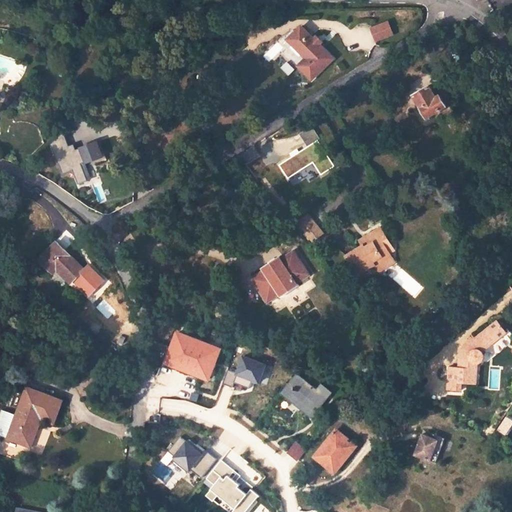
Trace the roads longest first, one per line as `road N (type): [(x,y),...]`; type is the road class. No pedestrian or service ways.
road 1 (residential): [(101,229),(460,8)]
road 2 (residential): [(126,511),(141,341),(138,308),(101,229)]
road 3 (residential): [(101,229),(0,165)]
